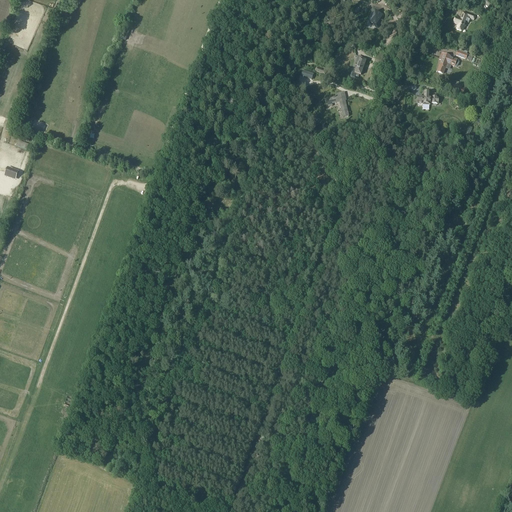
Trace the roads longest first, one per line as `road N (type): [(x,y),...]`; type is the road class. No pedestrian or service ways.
road 1 (track): [(232,511),(376,118)]
road 2 (track): [(155,176),(243,204),(139,483)]
road 3 (track): [(220,0),(155,176),(15,131)]
road 4 (unknown): [(15,125),(57,0)]
road 5 (unclassified): [(376,118),(419,0)]
